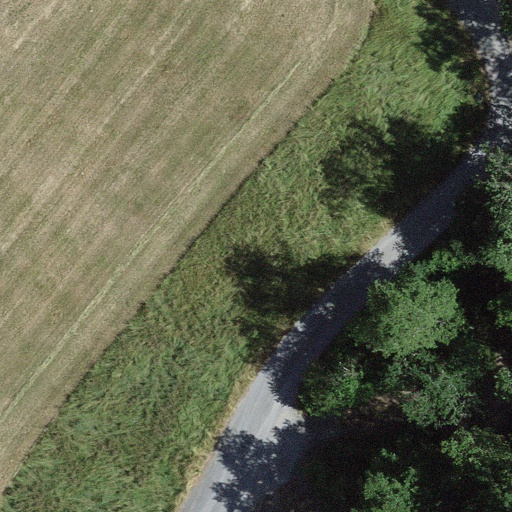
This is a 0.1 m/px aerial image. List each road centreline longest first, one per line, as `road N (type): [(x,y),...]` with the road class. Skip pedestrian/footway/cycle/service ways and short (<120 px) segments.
road 1 (track): [(511,124),(290,371),(216,511)]
road 2 (track): [(463,0),(501,53),(511,124)]
road 3 (track): [(444,511),(511,403)]
